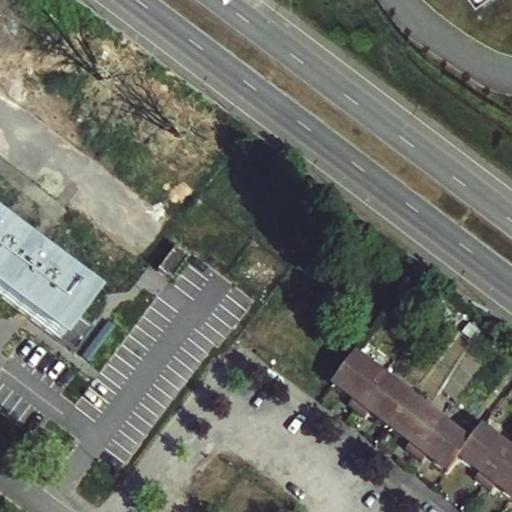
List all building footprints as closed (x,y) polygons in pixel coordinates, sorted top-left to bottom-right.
[(0,294),(58,338),(89,296),(49,265),(54,260),(24,238),(20,244),(0,229),(0,294)] [(358,414),(385,378),(355,356),(332,386),(353,402),(349,407),(358,414)] [(390,430),(413,400),(385,378),(358,414),(365,420),(370,415),(390,430)] [(415,458),(442,422),(413,400),(390,430),(410,446),(406,451),(415,458)] [(460,460),(471,444),(442,422),(415,458),(424,464),(428,459),(449,475),(460,460)] [(482,430),(471,444),(460,460),(480,476),(475,482),(484,489),(511,453),(482,430)] [(511,499),(511,453),(484,489),(493,496),(498,489),(511,499)]
